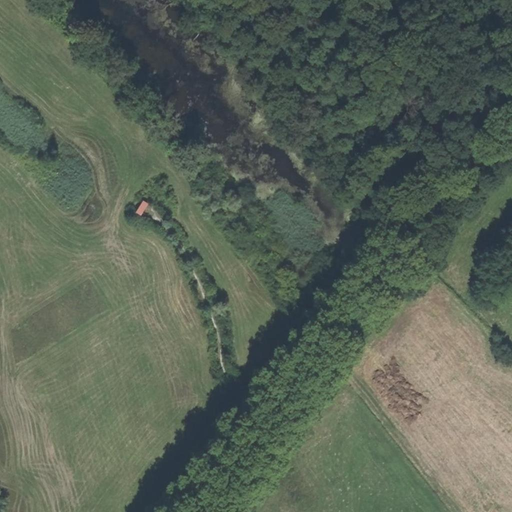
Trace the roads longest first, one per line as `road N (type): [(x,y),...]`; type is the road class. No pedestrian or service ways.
road 1 (track): [(200,511),(397,243)]
road 2 (track): [(397,243),(360,0)]
road 3 (track): [(460,511),(328,345)]
road 4 (track): [(397,243),(511,88)]
